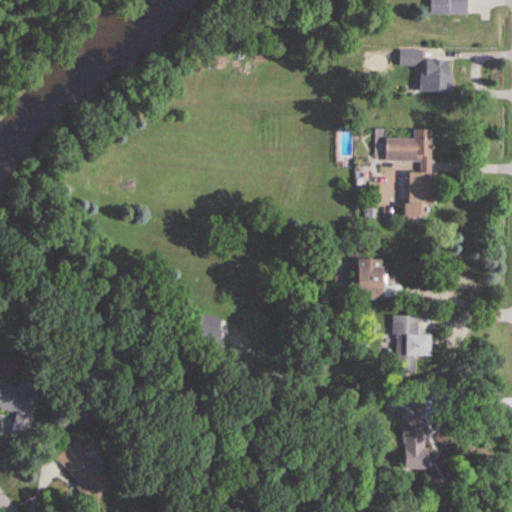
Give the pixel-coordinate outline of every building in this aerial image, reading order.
[(429,0),(429,15),(467,15),(466,0),(429,0)] [(421,59),(422,49),(399,48),(398,66),(420,67),(419,91),(450,93),(451,60),(421,59)] [(431,130),(412,129),(412,139),(384,138),(384,161),(416,162),(416,171),(404,171),(404,218),(422,218),(422,205),(430,206),(431,130)] [(381,259),(354,258),(353,296),(379,297),(381,259)] [(393,371),(413,371),(413,355),(429,355),(429,333),(416,333),(416,315),(393,315),(393,371)] [(189,337),(213,348),(220,332),(196,321),(189,337)] [(0,382),(0,408),(20,413),(27,384),(18,382),(17,386),(0,382)] [(404,468),(430,467),(429,429),(402,430),(404,468)] [(91,500),(112,483),(74,439),(54,456),(91,500)]
